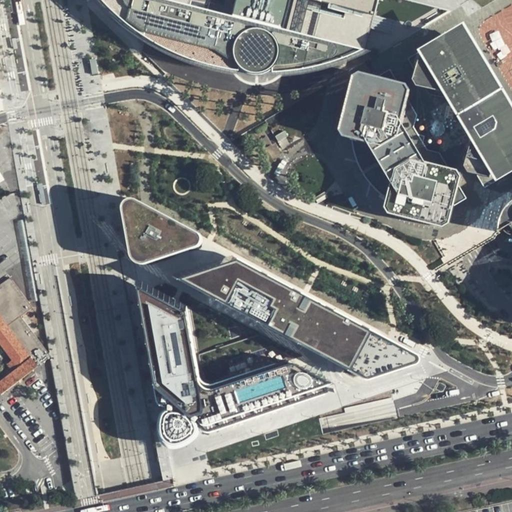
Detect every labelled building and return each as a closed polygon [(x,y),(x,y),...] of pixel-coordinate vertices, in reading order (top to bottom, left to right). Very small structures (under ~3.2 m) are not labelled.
[(360,51),(367,46),(315,32),(323,0),(321,0),(96,0),(100,4),(110,13),(123,24),(144,39),(168,52),(188,61),(208,65),(225,69),(238,71),(238,68),(243,69),(247,73),(253,74),(260,75),(264,73),(269,71),(272,71),(274,72),(287,71),(300,69),(313,67),(325,64),(334,61),(349,56),(360,51)] [(376,0),(321,0),(323,0),(315,32),(367,46),(376,0)] [(478,57),(451,33),(444,45),(432,51),(424,50),(411,58),(417,67),(419,71),(416,80),(420,87),(429,88),(433,94),(461,99),(474,121),(467,152),(470,156),(467,164),(472,172),(482,174),(488,186),(501,179),(503,170),(511,165),(511,105),(508,96),(489,69),(478,57)] [(411,100),(413,91),(410,83),(399,81),(393,69),(381,76),(363,71),(356,75),(342,128),(347,136),(355,137),(356,146),(358,155),(363,167),(370,179),(385,195),(389,198),(388,206),(391,211),(445,225),(452,222),(457,203),(468,196),(462,186),(464,176),(460,169),(450,166),(411,100)] [(507,230),(511,230),(511,198),(510,200),(502,210),(498,220),(498,228),(503,225),(507,230)] [(133,213),(140,254),(141,256),(148,260),(150,261),(153,260),(195,247),(199,244),(199,241),(199,240),(196,237),(142,208),(137,207),(134,209),(133,213)] [(240,260),(237,259),(178,278),(189,284),(358,374),(363,373),(406,359),(410,357),(410,355),(386,339),(240,260)] [(0,378),(0,390),(2,393),(53,356),(23,315),(35,306),(12,274),(0,283),(0,338),(15,359),(10,362),(14,368),(0,378)] [(187,310),(146,289),(170,419),(169,423),(169,428),(170,432),(172,435),(176,437),(181,436),(187,434),(190,431),(326,393),(324,386),(333,383),(295,363),(224,381),(215,384),(210,385),(206,384),(202,382),(199,378),(198,373),(187,310)]
